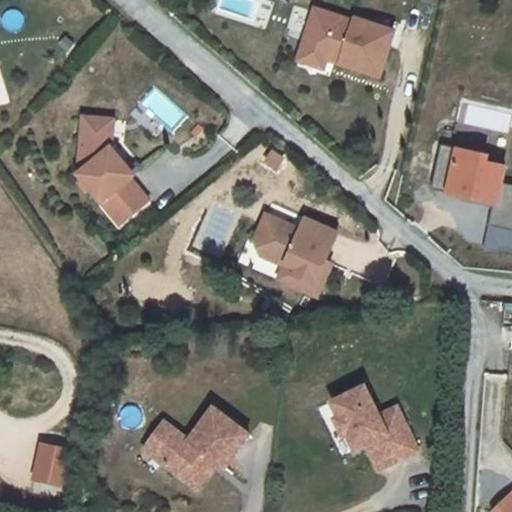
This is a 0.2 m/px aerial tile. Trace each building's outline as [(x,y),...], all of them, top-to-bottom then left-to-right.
[(316,9),(305,44),(309,53),(328,59),(329,55),(336,57),(334,61),(380,76),(395,31),(356,18),(355,22),(316,9)] [(309,53),(305,44),(303,51),(299,60),(324,69),(328,59),(309,53)] [(83,129),(113,132),(114,120),(84,117),(83,129)] [(134,174),(111,147),(113,132),(83,129),(79,174),(84,179),(90,187),(122,223),(149,201),(129,178),(134,174)] [(484,154),(442,144),(432,189),(494,203),(489,226),(511,230),(511,184),(503,183),(506,166),(487,162),(489,155),(484,154)] [(90,187),(84,179),(80,183),(87,190),(90,187)] [(267,214),(255,241),(261,254),(286,265),(286,266),(288,263),(298,268),(295,274),(322,287),(333,264),(326,261),(339,232),(307,218),(302,229),(267,214)] [(511,230),(489,226),(483,250),(511,252),(511,230)] [(286,265),(279,279),(318,296),(322,287),(295,274),(298,268),(288,263),(286,266),(286,265)] [(366,386),(332,401),(339,417),(335,418),(344,436),(348,434),(355,449),(368,443),(380,437),(393,463),(419,450),(398,407),(380,415),(366,386)] [(225,467),(249,433),(214,406),(189,439),(176,429),(156,457),(197,487),(211,468),(206,464),(212,457),(216,461),(225,467)] [(156,457),(176,429),(164,420),(144,447),(156,457)] [(393,463),(380,437),(368,443),(380,469),(393,463)] [(40,440),(29,479),(64,488),(74,449),(40,440)] [(211,468),(216,461),(212,457),(206,464),(211,468)] [(0,473),(18,474),(18,459),(0,458),(0,473)] [(511,511),(511,488),(489,511),(511,511)]
